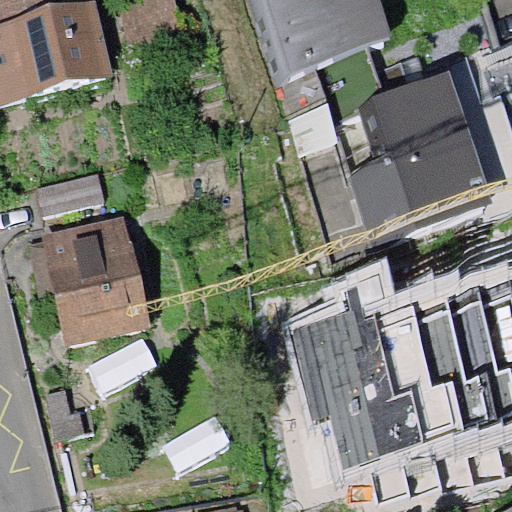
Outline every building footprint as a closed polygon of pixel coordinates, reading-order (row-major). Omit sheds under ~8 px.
[(0,0),(0,105),(114,76),(94,0),(0,0)] [(175,0),(128,0),(119,2),(131,48),(185,34),(175,0)] [(247,0),(275,79),(394,37),(380,0),(247,0)] [(479,157),(450,70),(370,98),(389,154),(346,169),(367,231),(490,189),(479,157)] [(98,174),(37,188),(43,215),(104,201),(98,174)] [(125,215),(42,234),(61,314),(68,346),(151,327),(125,215)] [(344,475),(511,433),(511,278),(291,334),(313,423),(330,419),(344,475)] [(65,390),(46,395),(57,442),(95,433),(89,409),(71,413),(65,390)]
